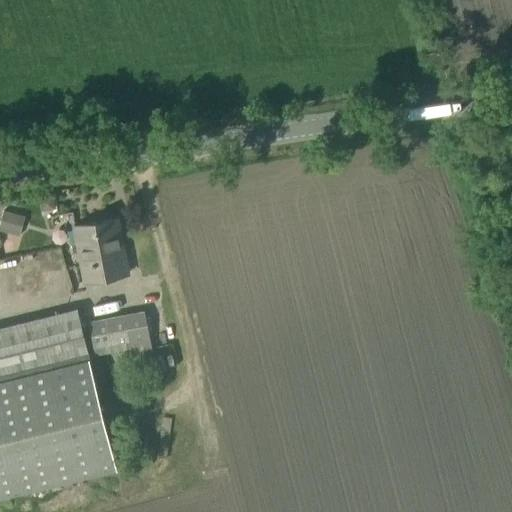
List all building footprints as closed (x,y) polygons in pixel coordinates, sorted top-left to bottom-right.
[(511,289),(511,239),(509,228),(511,227),(511,194),(508,180),(483,187),(511,289)] [(6,218),(4,229),(27,233),(29,222),(6,218)] [(85,282),(127,274),(116,218),(74,226),(85,282)] [(0,497),(116,469),(76,309),(0,327),(0,497)] [(128,354),(152,349),(145,310),(87,321),(94,356),(128,350),(128,354)]
